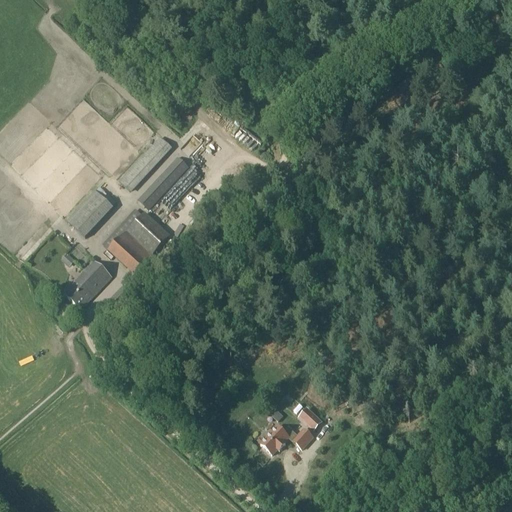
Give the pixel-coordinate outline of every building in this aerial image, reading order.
[(131,195),(172,150),(160,139),(119,184),(131,195)] [(137,202),(148,213),(189,170),(178,159),(137,202)] [(85,240),(114,210),(95,193),(67,223),(85,240)] [(167,240),(140,216),(135,211),(102,246),(108,252),(108,253),(133,276),(151,256),(152,256),(167,240)] [(110,279),(93,263),(63,295),(80,311),(110,279)] [(306,410),(298,419),(307,427),(315,418),(306,410)] [(285,435),(277,428),(261,447),(272,457),(278,451),(279,453),(286,446),(284,445),(288,439),(293,443),(298,438),(289,430),(285,435)] [(304,431),(298,438),(293,443),(302,451),(313,439),(304,431)]
